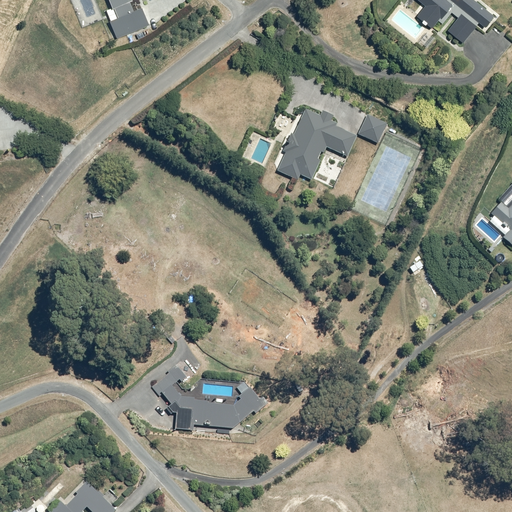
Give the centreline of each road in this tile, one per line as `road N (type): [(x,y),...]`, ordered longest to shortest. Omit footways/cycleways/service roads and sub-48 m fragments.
road 1 (residential): [(0,253),(80,150),(248,16)]
road 2 (residential): [(0,406),(34,391),(77,390),(195,511)]
